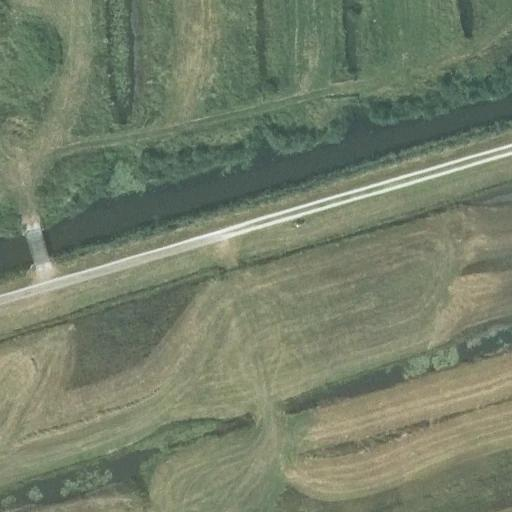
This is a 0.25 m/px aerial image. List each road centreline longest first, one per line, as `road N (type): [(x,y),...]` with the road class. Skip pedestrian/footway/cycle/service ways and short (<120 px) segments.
road 1 (track): [(511,26),(477,50),(388,77),(68,156),(0,191)]
road 2 (track): [(511,149),(0,301)]
road 3 (track): [(222,235),(273,439),(212,511)]
